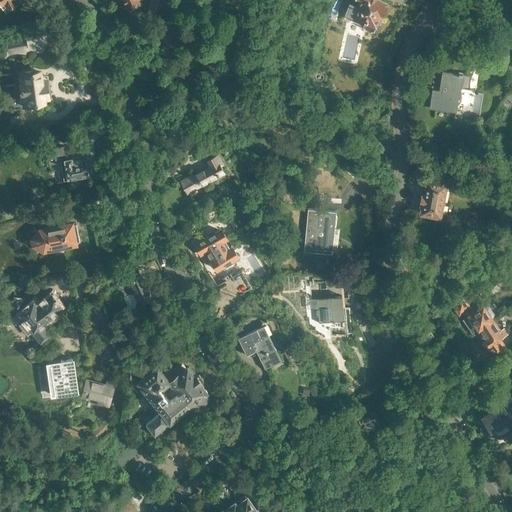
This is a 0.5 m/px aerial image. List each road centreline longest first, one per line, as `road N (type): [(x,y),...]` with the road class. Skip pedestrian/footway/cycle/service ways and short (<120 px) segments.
road 1 (residential): [(158,511),(248,424),(254,403),(200,333),(159,242),(126,74),(107,26),(79,0)]
road 2 (residential): [(505,511),(458,432),(413,395),(387,351),(383,269),(402,156),(397,97),(423,23)]
